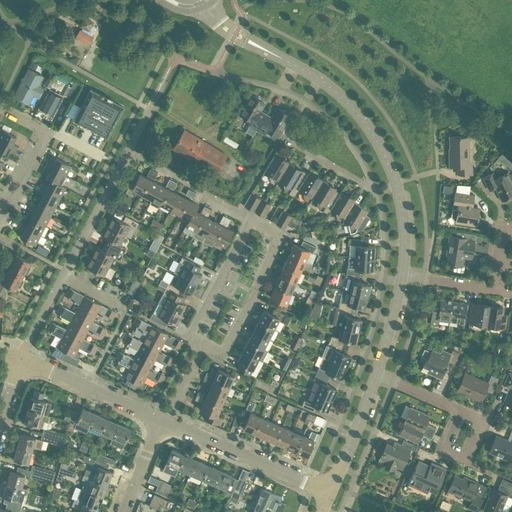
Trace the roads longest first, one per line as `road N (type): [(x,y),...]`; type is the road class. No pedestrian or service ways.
road 1 (residential): [(63,276),(163,83)]
road 2 (residential): [(395,186),(376,191),(284,138),(318,78)]
road 3 (residential): [(205,344),(223,353),(280,237),(248,221)]
road 4 (residential): [(165,422),(330,493)]
road 5 (residential): [(18,358),(160,420)]
road 6 (residential): [(248,221),(191,337),(205,344)]
road 7 (tertiary): [(318,78),(225,29),(201,2)]
road 8 (tertiary): [(395,186),(368,127),(318,78)]
road 9 (tertiary): [(330,493),(376,374)]
